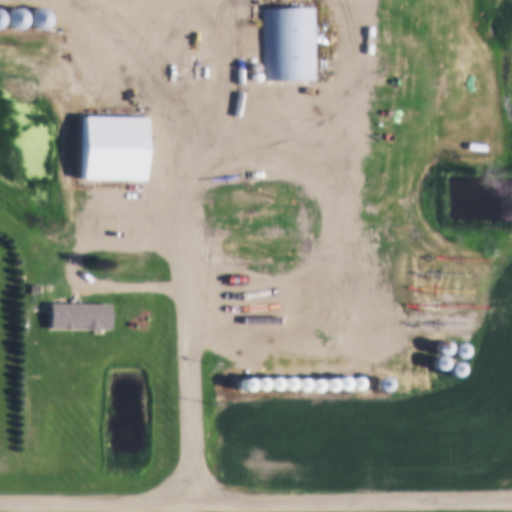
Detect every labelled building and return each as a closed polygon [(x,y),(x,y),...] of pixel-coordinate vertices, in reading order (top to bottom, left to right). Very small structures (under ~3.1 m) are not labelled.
[(13,6),(12,1),(11,0),(0,0),(0,16),(2,17),(8,16),(12,12),(13,6)] [(37,6),(35,1),(34,0),(17,0),(16,1),(14,6),(16,12),(20,16),(26,17),(31,16),(35,12),(37,6)] [(252,0),(304,0),(304,68),(252,68),(252,0)] [(23,29),(26,11),(12,9),(10,28),(23,29)] [(42,22),(42,20),(40,18),(37,17),(35,18),(33,20),(32,22),(33,25),(35,27),(37,28),(40,27),(42,25),(42,22)] [(206,21),(172,21),(172,83),(214,83),(214,70),(206,70),(206,21)] [(314,55),(314,53),(312,51),(310,51),(307,51),(305,53),(305,55),(305,58),(307,59),(310,60),(312,59),(314,58),(314,55)] [(68,104),(131,104),(130,170),(67,169),(68,104)] [(139,206),(116,206),(116,234),(103,234),(103,248),(126,248),(126,264),(146,264),(146,230),(139,230),(139,206)] [(277,255),(276,251),(273,248),(269,247),(265,248),(262,251),(261,255),(262,258),(265,261),(269,262),(273,261),(276,258),(277,255)] [(37,293),(97,293),(97,318),(37,318),(37,293)] [(317,301),(316,297),(313,295),(310,294),(307,295),(305,297),(304,301),(305,304),(307,306),(310,307),(313,306),(316,304),(317,301)] [(331,301),(330,297),(328,295),(325,294),(322,295),(320,297),(319,301),(320,304),(322,306),(325,307),(328,306),(330,304),(331,301)] [(248,313),(248,310),(246,308),(243,308),(240,308),(238,310),(238,313),(238,316),(240,318),(243,318),(246,318),(248,316),(248,313)] [(316,315),(316,311),(313,309),(310,308),(307,309),(305,311),(304,315),(305,318),(307,320),(310,321),(313,320),(316,318),(316,315)] [(331,314),(330,311),(328,309),(325,308),(322,309),(320,311),(319,314),(320,318),(322,320),(325,321),(328,320),(330,318),(331,314)] [(433,363),(432,360),(429,357),(426,356),(422,357),(420,360),(419,363),(420,367),(422,370),(426,371),(429,370),(432,367),(433,363)] [(449,356),(431,357),(433,380),(451,379),(449,356)] [(410,368),(409,364),(406,361),(403,360),(399,361),(396,364),(395,368),(396,371),(399,374),(403,375),(406,374),(409,371),(410,368)] [(394,368),(393,364),(390,362),(386,361),(383,362),(380,364),(379,368),(380,372),(383,374),(386,375),(390,374),(393,372),(394,368)] [(330,370),(329,366),(326,363),(322,362),(319,363),(316,366),(315,370),(316,373),(319,376),(322,377),(326,376),(329,373),(330,370)] [(346,369),(345,366),(342,363),(338,362),(335,363),(332,366),(331,369),(332,373),(335,376),(338,376),(342,376),(345,373),(346,369)] [(361,369),(360,366),(357,363),(354,362),(350,363),(348,366),(347,369),(348,373),(350,375),(354,376),(357,375),(360,373),(361,369)] [(377,369),(376,365),(374,363),(370,362),(367,363),(364,365),(363,369),(364,373),(367,375),(370,376),(374,375),(376,373),(377,369)] [(251,371),(251,367),(248,364),(244,363),(241,364),(238,367),(237,371),(238,374),(241,377),(244,378),(248,377),(251,374),(251,371)] [(267,371),(266,367),(263,364),(260,363),(256,364),(253,367),(252,371),(253,374),(256,377),(260,378),(263,377),(266,374),(267,371)] [(283,371),(282,367),(279,364),(276,363),(272,364),(270,367),(269,371),(270,374),(272,377),(276,378),(279,377),(282,374),(283,371)] [(299,370),(298,367),(295,364),(292,363),(288,364),(286,367),(285,370),(286,374),(288,377),(292,378),(295,377),(298,374),(299,370)] [(314,370),(313,366),(311,364),(307,363),(304,364),(301,366),(300,370),(301,374),(304,376),(307,377),(311,376),(313,374),(314,370)] [(220,371),(219,367),(217,365),(213,364),(209,365),(207,367),(206,371),(207,374),(209,377),(213,378),(217,377),(219,374),(220,371)] [(236,371),(235,367),(232,364),(228,364),(225,364),(222,367),(221,371),(222,374),(225,377),(228,378),(232,377),(235,374),(236,371)]
